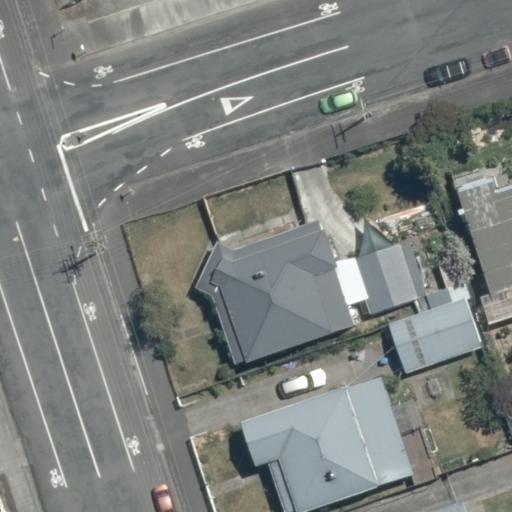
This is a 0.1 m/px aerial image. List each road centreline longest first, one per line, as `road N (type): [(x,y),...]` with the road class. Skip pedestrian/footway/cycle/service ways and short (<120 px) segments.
road 1 (residential): [(0,157),(492,0)]
road 2 (residential): [(112,511),(0,166)]
